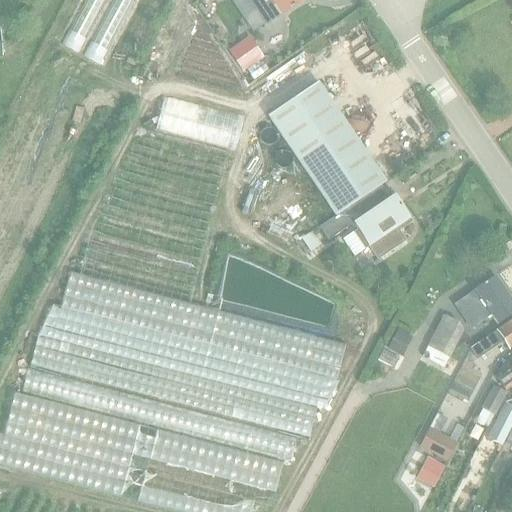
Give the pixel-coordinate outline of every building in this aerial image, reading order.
[(232,0),(254,31),(300,0),(232,0)] [(227,52),(249,83),(269,68),(262,58),(263,58),(248,37),(227,52)] [(388,198),(380,185),(385,182),(317,82),(267,116),(335,216),(326,222),(334,234),(351,223),(356,230),(353,232),(364,249),(368,247),(377,260),(405,241),(399,231),(412,222),(393,195),(388,198)] [(155,130),(234,150),(242,119),(163,98),(155,130)] [(28,369),(308,441),(316,408),(324,409),(339,381),(337,380),(345,346),(189,305),(228,154),(141,130),(117,171),(113,175),(109,188),(69,273),(60,309),(52,305),(38,336),(28,369)] [(301,240),(310,252),(321,244),(312,232),(301,240)] [(473,291),(453,305),(469,328),(489,314),(495,323),(511,311),(511,301),(494,275),(473,290),(473,291)] [(442,315),(421,358),(430,362),(434,352),(448,359),(452,352),(469,340),(463,330),(442,315)] [(509,346),(511,343),(511,317),(472,345),(479,356),(504,339),(509,346)] [(396,331),(387,349),(399,355),(408,337),(396,331)] [(379,361),(395,369),(401,357),(386,349),(379,361)] [(511,366),(498,375),(506,387),(511,382),(511,366)] [(22,391),(290,462),(295,441),(27,370),(22,391)] [(494,417),(506,393),(492,386),(480,409),(481,409),(474,423),(487,429),(493,416),(494,417)] [(0,467),(169,511),(248,511),(251,502),(271,508),(282,464),(14,394),(3,436),(0,435),(0,467)] [(511,407),(504,403),(486,438),(502,446),(511,426),(511,407)] [(511,453),(511,427),(502,448),(511,453)] [(443,456),(451,443),(426,428),(418,442),(443,456)] [(416,480),(432,489),(444,467),(427,459),(416,480)]
